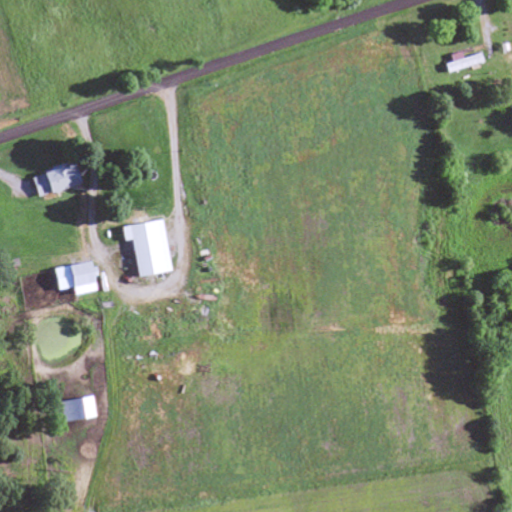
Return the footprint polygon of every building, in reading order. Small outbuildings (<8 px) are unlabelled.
[(477,63),(474,53),(438,65),(441,75),(477,63)] [(511,60),(501,66),(504,72),(511,67),(511,60)] [(75,186),(69,164),(27,176),(33,198),(75,186)] [(164,273),(157,221),(115,228),(117,242),(125,241),(130,278),(164,273)] [(89,292),(84,263),(56,268),(61,297),(89,292)] [(7,293),(0,293),(0,314),(9,314),(7,293)] [(87,419),(85,398),(53,401),(55,422),(87,419)]
